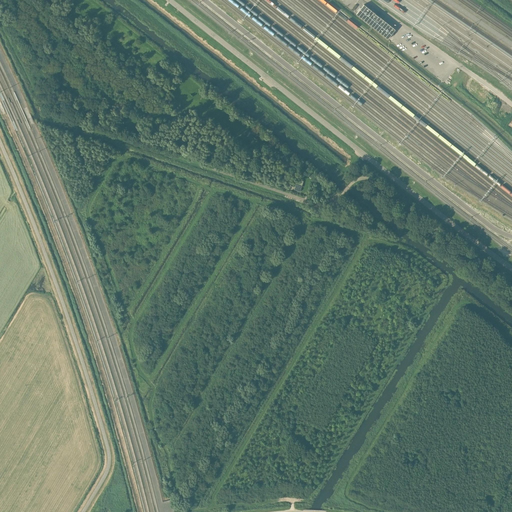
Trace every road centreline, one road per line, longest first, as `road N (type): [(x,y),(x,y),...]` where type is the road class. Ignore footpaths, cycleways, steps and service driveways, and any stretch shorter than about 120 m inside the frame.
road 1 (track): [(207,508),(370,240),(410,252),(441,283),(313,492),(292,499)]
road 2 (track): [(169,457),(313,221),(354,234),(193,510)]
road 3 (track): [(291,511),(292,499),(193,510),(182,500),(152,422),(155,390),(130,345),(134,322),(87,213),(110,166),(126,157),(212,191)]
road 4 (track): [(155,390),(265,205),(305,217),(164,447)]
road 5 (track): [(140,511),(72,282),(4,114)]
road 6 (track): [(134,322),(212,191),(254,200),(146,381)]
road 7 (track): [(385,511),(347,497),(347,484),(454,311),(469,304),(511,341)]
road 8 (track): [(200,185),(128,312)]
